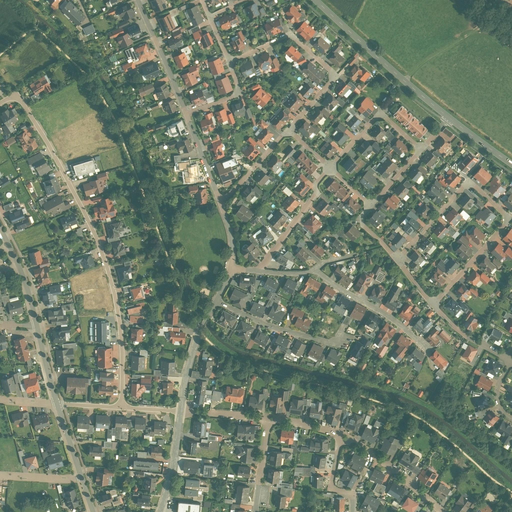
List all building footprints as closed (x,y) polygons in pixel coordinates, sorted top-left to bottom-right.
[(154,0),(151,1),(154,8),(155,11),(165,7),(161,0),(154,0)] [(78,10),(69,2),(62,9),(71,17),(78,10)] [(129,3),(120,8),(121,10),(123,15),(132,11),(129,3)] [(255,3),(246,8),(250,18),(259,14),(260,13),(259,10),(255,3)] [(197,6),(188,10),(191,17),(200,13),(197,6)] [(300,13),(292,7),(287,13),(290,15),(288,17),(289,18),(288,19),(291,22),(292,21),(293,22),(295,20),(298,18),(301,15),(300,13)] [(176,8),(169,11),(171,16),(178,13),(176,8)] [(80,12),(77,10),(78,10),(71,17),(78,24),(85,17),(80,12)] [(132,11),(123,15),(125,19),(134,15),(132,11)] [(301,15),(298,18),(301,21),(298,24),(303,18),(306,15),(302,11),(300,13),(301,15)] [(200,13),(191,17),(194,25),(203,21),(200,13)] [(235,13),(230,15),(227,16),(231,24),(239,21),(236,15),(235,13)] [(169,14),(159,19),(164,31),(174,27),(169,14)] [(227,16),(225,17),(220,20),(223,28),(231,24),(227,16)] [(279,19),(272,22),(277,32),(283,29),(279,19)] [(272,22),(266,25),(269,32),(270,35),(277,32),(272,22)] [(301,26),(297,30),(303,35),(310,27),(305,22),(304,23),(301,26)] [(92,24),(83,28),(86,35),(95,31),(92,24)] [(138,24),(135,26),(134,25),(128,28),(130,33),(132,36),(142,32),(138,24)] [(315,32),(310,27),(303,35),(308,40),(312,36),(314,33),(314,32),(315,32)] [(180,29),(173,32),(175,37),(178,36),(179,38),(183,36),(180,29)] [(201,29),(193,33),(196,39),(201,37),(200,36),(203,34),(201,29)] [(242,31),(236,33),(239,39),(241,38),(242,40),(245,39),(242,31)] [(319,32),(315,36),(319,40),(321,38),(323,39),(326,36),(320,31),(319,32)] [(127,33),(119,37),(117,38),(119,42),(120,42),(122,46),(132,42),(129,37),(130,37),(128,33),(128,34),(127,33)] [(209,33),(205,35),(204,34),(203,34),(200,36),(201,37),(205,46),(206,46),(206,47),(209,46),(208,45),(213,43),(211,38),(211,37),(211,36),(210,36),(209,33)] [(175,37),(168,40),(172,48),(179,45),(180,46),(184,45),(181,40),(180,40),(179,38),(178,36),(175,37)] [(239,39),(232,42),(236,51),(245,47),(242,40),(241,38),(239,39)] [(323,39),(321,38),(319,40),(314,45),(323,53),(330,46),(323,39)] [(145,43),(137,47),(137,46),(126,51),(129,57),(132,56),(135,61),(138,60),(139,60),(143,59),(142,58),(150,54),(145,43)] [(342,47),(338,43),(332,50),(335,53),(336,51),(337,52),(342,47)] [(189,46),(181,49),(183,53),(184,53),(185,55),(192,52),(189,46)] [(301,54),(292,46),(286,52),(295,61),(297,59),(301,54)] [(337,52),(336,51),(335,53),(330,59),(338,66),(341,62),(342,62),(344,60),(344,59),(337,52)] [(183,53),(175,57),(180,66),(188,63),(185,55),(184,53),(183,53)] [(276,58),(272,60),(268,53),(258,58),(262,66),(267,64),(268,65),(271,64),(273,68),(279,65),(276,58)] [(354,56),(349,62),(352,65),(357,59),(354,56)] [(209,62),(212,68),(222,64),(220,58),(217,59),(209,62)] [(251,61),(241,66),(246,77),(255,73),(256,72),(255,69),(251,61)] [(155,62),(143,68),(147,79),(160,73),(155,62)] [(310,62),(304,69),(311,76),(317,69),(310,62)] [(128,63),(123,66),(125,71),(135,67),(133,63),(129,65),(128,63)] [(222,64),(212,68),(214,74),(220,71),(224,70),(222,64)] [(356,65),(355,67),(354,67),(351,70),(348,74),(352,77),(352,78),(353,79),(354,79),(355,80),(359,75),(363,71),(356,65)] [(191,71),(183,75),(188,85),(197,81),(194,75),(198,73),(198,72),(197,69),(191,71)] [(317,69),(311,76),(310,76),(318,83),(324,76),(317,69)] [(46,75),(30,85),(35,94),(38,92),(39,92),(44,89),(46,92),(52,89),(49,83),(46,79),(48,78),(46,75)] [(225,78),(218,81),(220,87),(220,88),(221,92),(231,89),(227,77),(225,78)] [(343,80),(336,89),(343,95),(349,88),(350,87),(347,84),(343,80)] [(357,87),(350,81),(347,84),(350,87),(349,88),(353,92),(357,87)] [(152,83),(138,89),(141,95),(146,93),(154,90),(152,83)] [(165,84),(156,88),(161,98),(170,94),(165,84)] [(308,84),(301,91),(307,97),(314,89),(313,88),(308,84)] [(211,90),(203,93),(206,99),(213,96),(211,90)] [(267,94),(262,90),(258,94),(257,93),(253,97),(257,100),(256,100),(256,102),(259,104),(260,104),(260,103),(263,106),(269,98),(266,95),(267,94)] [(202,91),(198,92),(197,92),(195,93),(194,94),(191,95),(194,104),(206,99),(203,93),(202,91)] [(35,94),(30,97),(33,101),(45,93),(45,92),(40,95),(39,92),(38,92),(35,94)] [(289,98),(299,107),(303,102),(294,93),(289,98)] [(331,94),(323,103),(331,109),(337,102),(338,101),(336,99),(331,94)] [(346,102),(339,96),(336,99),(338,101),(337,102),(342,106),(346,102)] [(374,103),(368,97),(364,100),(366,102),(367,102),(371,106),(374,103)] [(294,111),(299,107),(289,98),(286,102),(285,103),(288,106),(294,111)] [(173,99),(164,103),(168,113),(177,109),(173,99)] [(242,101),(236,103),(237,104),(232,105),(236,115),(237,114),(238,115),(241,114),(241,113),(244,111),(246,111),(245,109),(242,101)] [(366,102),(364,105),(362,105),(359,109),(367,116),(374,108),(371,106),(367,102),(366,102)] [(419,120),(402,105),(394,114),(410,129),(419,120)] [(330,113),(324,107),(321,111),(325,114),(324,115),(326,118),(330,113)] [(250,108),(245,109),(246,111),(244,111),(247,118),(253,116),(250,108)] [(321,111),(318,108),(311,116),(317,122),(318,122),(319,122),(321,120),(321,119),(324,115),(325,114),(321,111)] [(225,109),(216,112),(220,122),(228,118),(227,115),(225,109)] [(11,110),(8,112),(7,110),(3,113),(5,114),(1,117),(6,124),(7,126),(11,131),(14,129),(11,124),(17,120),(14,115),(11,110)] [(283,111),(282,110),(277,116),(275,114),(285,123),(285,122),(290,117),(288,115),(283,111)] [(232,113),(227,115),(228,118),(230,124),(235,121),(232,113)] [(285,123),(275,114),(274,114),(277,116),(272,122),(273,122),(277,127),(279,128),(284,123),(285,123)] [(355,115),(348,123),(355,129),(362,121),(355,115)] [(208,119),(202,121),(204,128),(207,127),(207,129),(209,129),(209,130),(212,129),(211,127),(215,126),(211,118),(208,119)] [(267,123),(262,118),(258,123),(263,128),(267,123)] [(428,129),(419,120),(410,129),(420,138),(428,129)] [(181,121),(171,124),(171,125),(169,126),(170,128),(168,129),(170,134),(172,133),(173,135),(175,135),(185,131),(181,121)] [(306,122),(300,129),(304,133),(304,134),(306,135),(307,135),(308,137),(313,131),(315,129),(312,127),(306,122)] [(341,123),(336,128),(340,132),(342,130),(344,131),(347,128),(341,123)] [(6,124),(2,127),(7,134),(11,131),(7,126),(6,124)] [(321,129),(315,124),(312,127),(315,129),(313,131),(316,135),(321,129)] [(386,132),(379,126),(372,134),(379,140),(383,135),(386,132)] [(273,134),(266,127),(260,134),(263,137),(261,139),(265,143),(267,141),(268,141),(270,138),(270,137),(273,134)] [(340,132),(335,138),(341,144),(346,138),(347,138),(349,136),(344,131),(342,130),(340,132)] [(25,132),(18,136),(24,146),(25,147),(27,145),(29,149),(31,150),(36,146),(37,145),(35,141),(35,140),(34,139),(32,139),(31,139),(30,139),(29,138),(25,132)] [(389,135),(387,138),(390,141),(395,136),(392,133),(389,135)] [(333,141),(327,135),(324,139),(329,143),(330,143),(331,143),(333,141)] [(257,143),(251,137),(246,141),(250,145),(252,143),(255,145),(257,143)] [(443,138),(435,146),(438,148),(442,152),(444,149),(445,150),(448,147),(447,146),(449,144),(443,138)] [(188,139),(180,142),(183,148),(184,152),(192,149),(188,139)] [(394,145),(392,147),(394,148),(400,154),(403,150),(405,151),(407,151),(408,150),(408,148),(399,139),(394,145)] [(372,145),(366,140),(358,149),(366,156),(373,149),(374,147),(372,145)] [(381,147),(375,141),(372,145),(374,147),(373,149),(376,152),(381,147)] [(394,145),(390,141),(384,149),(388,152),(391,149),(392,150),(394,148),(392,147),(394,145)] [(329,143),(327,145),(328,145),(323,151),(326,153),(326,154),(328,156),(329,156),(330,157),(337,149),(331,143),(330,143),(329,143)] [(215,147),(211,148),(215,158),(224,155),(224,154),(224,153),(224,151),(222,151),(220,145),(215,147)] [(252,145),(245,152),(252,159),(259,151),(252,145)] [(291,146),(285,153),(290,157),(291,155),(296,150),(291,146)] [(442,152),(438,148),(435,151),(440,155),(442,157),(444,154),(442,152)] [(432,153),(430,151),(423,160),(430,166),(438,158),(437,158),(432,153)] [(304,155),(303,153),(300,156),(296,159),(296,160),(297,160),(304,166),(310,160),(310,159),(305,154),(304,155)] [(283,162),(276,155),(268,164),(275,170),(279,166),(281,164),(283,162)] [(296,159),(291,155),(290,157),(287,160),(292,165),(297,160),(296,160),(296,159)] [(36,156),(28,160),(30,164),(34,162),(38,160),(36,156)] [(38,160),(34,162),(40,175),(50,170),(48,165),(47,166),(43,157),(38,160)] [(343,165),(351,172),(358,164),(350,157),(343,165)] [(390,159),(388,157),(387,158),(383,163),(392,170),(391,170),(392,171),(397,165),(390,159)] [(472,162),(467,157),(459,166),(466,172),(468,168),(469,169),(473,164),(474,163),(472,162)] [(477,157),(472,162),(474,163),(473,164),(477,167),(482,162),(477,157)] [(73,176),(77,174),(78,176),(95,171),(94,169),(97,168),(96,163),(95,163),(93,158),(70,165),(73,176)] [(235,177),(228,160),(221,162),(223,167),(219,168),(224,181),(235,177)] [(310,160),(304,166),(303,167),(310,173),(311,174),(311,173),(314,170),(317,167),(315,165),(310,160)] [(181,162),(181,169),(184,169),(186,168),(186,167),(190,166),(189,161),(181,162)] [(392,170),(383,163),(379,167),(378,169),(380,171),(386,176),(391,170),(392,170)] [(190,166),(186,167),(186,168),(184,169),(186,181),(193,180),(193,175),(197,175),(196,165),(190,166)] [(372,168),(369,165),(365,170),(367,172),(368,171),(372,175),(376,171),(372,168)] [(428,171),(421,165),(418,169),(423,173),(421,175),(423,176),(428,171)] [(418,169),(416,167),(409,174),(416,180),(421,175),(423,173),(418,169)] [(481,167),(474,175),(484,184),(492,175),(487,171),(484,169),(481,167)] [(268,176),(262,170),(255,178),(262,184),(268,178),(269,177),(268,176)] [(367,172),(365,175),(364,175),(364,177),(362,179),(362,181),(365,184),(367,184),(371,187),(373,184),(373,183),(373,182),(374,182),(376,180),(373,178),(374,176),(372,175),(368,171),(367,172)] [(277,177),(271,172),(268,176),(269,177),(268,178),(272,182),(277,177)] [(454,172),(446,180),(453,186),(455,185),(454,184),(457,182),(460,181),(460,179),(461,178),(454,172)] [(302,173),(298,177),(302,182),(303,181),(305,182),(308,179),(306,177),(302,173)] [(55,177),(46,181),(47,185),(45,186),(48,193),(55,190),(56,190),(60,189),(55,177)] [(443,177),(439,181),(443,185),(445,187),(447,184),(444,180),(445,179),(443,177)] [(98,179),(91,181),(91,183),(84,185),(86,195),(94,192),(94,193),(104,190),(101,180),(100,178),(98,179)] [(335,182),(332,178),(326,184),(332,190),(332,191),(335,193),(341,187),(338,184),(339,183),(336,181),(335,182)] [(439,181),(437,179),(433,184),(437,188),(437,187),(439,189),(443,185),(439,181)] [(413,185),(407,180),(403,184),(409,190),(413,185)] [(305,182),(303,181),(302,182),(296,188),(303,194),(310,187),(305,182)] [(498,182),(496,181),(495,182),(491,187),(489,189),(492,191),(493,191),(494,192),(494,193),(497,196),(501,192),(500,191),(503,187),(498,182)] [(403,184),(402,183),(400,185),(399,187),(395,190),(403,197),(404,197),(406,195),(406,193),(409,190),(403,184)] [(205,189),(197,190),(197,185),(189,186),(190,192),(196,191),(197,202),(207,201),(205,189)] [(249,185),(245,190),(244,190),(243,192),(243,193),(242,194),(249,200),(256,193),(257,192),(253,189),(249,185)] [(262,191),(256,186),(253,189),(257,192),(256,193),(258,196),(262,191)] [(293,192),(287,186),(283,190),(289,196),(293,192)] [(343,189),(341,187),(335,193),(338,196),(338,195),(345,201),(350,195),(346,192),(347,191),(344,188),(343,189)] [(441,191),(440,191),(439,189),(437,187),(437,188),(431,194),(433,196),(434,196),(436,197),(436,199),(435,200),(438,203),(445,195),(442,193),(442,191),(441,191)] [(400,200),(393,194),(390,198),(397,204),(400,200)] [(474,200),(467,194),(460,202),(463,204),(463,205),(464,206),(465,206),(467,208),(474,200)] [(292,195),(284,204),(291,210),(292,209),(293,209),(295,207),(295,206),(299,202),(292,195)] [(48,203),(44,205),(48,213),(52,211),(53,213),(59,209),(61,212),(67,209),(64,204),(60,196),(48,203)] [(103,199),(101,200),(101,201),(102,204),(103,206),(102,207),(103,208),(112,206),(112,205),(113,205),(112,204),(112,205),(111,202),(112,201),(111,198),(110,198),(110,197),(103,199)] [(390,198),(389,197),(383,204),(391,211),(397,204),(390,198)] [(347,203),(345,205),(351,211),(349,212),(352,215),(354,212),(360,205),(352,198),(347,203)] [(485,205),(477,199),(474,203),(481,209),(485,205)] [(324,200),(317,208),(324,214),(330,207),(331,206),(331,205),(324,200)] [(345,201),(339,207),(340,208),(342,209),(345,205),(347,203),(345,201)] [(339,207),(334,202),(331,205),(331,206),(330,207),(336,213),(340,208),(339,207)] [(11,203),(3,206),(6,211),(9,210),(13,208),(11,203)] [(431,209),(425,204),(422,206),(421,205),(417,210),(426,217),(428,215),(427,214),(431,209)] [(253,212),(243,205),(236,214),(242,217),(242,216),(248,220),(253,212)] [(112,206),(103,208),(102,207),(99,208),(100,214),(101,218),(102,218),(101,217),(103,217),(104,217),(109,216),(110,216),(113,215),(115,214),(114,214),(112,206)] [(460,214),(454,208),(446,217),(455,225),(462,217),(466,221),(470,216),(464,210),(460,214)] [(11,214),(9,214),(13,223),(16,222),(25,218),(21,209),(18,211),(11,214)] [(387,215),(380,209),(378,212),(384,218),(387,215)] [(488,209),(485,213),(485,212),(481,216),(481,217),(488,223),(495,215),(488,209)] [(287,217),(279,210),(270,220),(278,227),(281,224),(282,224),(285,221),(284,220),(287,217)] [(377,211),(371,217),(371,222),(375,226),(379,222),(381,221),(384,218),(378,212),(377,211)] [(74,214),(61,219),(64,228),(70,226),(77,223),(74,214)] [(321,223),(313,215),(309,220),(317,228),(321,223)] [(269,224),(263,216),(260,218),(265,226),(269,224)] [(420,224),(412,217),(406,224),(414,231),(420,224)] [(25,218),(16,222),(18,228),(23,227),(29,224),(27,218),(25,218)] [(317,228),(309,220),(305,224),(313,232),(317,228)] [(120,221),(107,224),(110,237),(107,238),(115,236),(116,236),(116,233),(117,232),(116,229),(122,228),(120,221)] [(447,228),(441,223),(437,228),(438,228),(435,231),(442,237),(441,237),(445,233),(446,233),(447,231),(449,229),(447,228)] [(457,231),(450,225),(447,228),(449,229),(447,231),(452,236),(457,231)] [(360,233),(353,226),(351,228),(350,228),(349,229),(349,230),(346,233),(353,239),(356,236),(357,237),(360,233)] [(405,231),(399,226),(395,231),(398,234),(399,232),(402,234),(405,231)] [(267,227),(262,230),(263,232),(258,236),(263,244),(268,240),(273,236),(267,227)] [(344,227),(338,234),(339,236),(341,237),(347,230),(344,227)] [(470,234),(469,235),(472,238),(478,243),(485,236),(476,228),(470,234)] [(466,230),(462,235),(463,236),(469,241),(472,238),(469,235),(470,234),(466,230)] [(402,234),(399,232),(398,234),(392,240),(399,247),(403,243),(402,242),(406,238),(402,234)] [(259,244),(253,235),(249,238),(253,243),(255,246),(259,244)] [(119,237),(116,236),(115,236),(116,242),(112,243),(115,255),(125,253),(123,245),(121,245),(120,241),(119,237)] [(323,246),(312,236),(309,238),(313,242),(316,244),(317,243),(321,248),(323,246)] [(469,241),(463,236),(458,241),(462,245),(464,243),(466,245),(469,242),(469,241)] [(330,238),(325,243),(329,247),(331,245),(338,251),(343,246),(336,239),(334,241),(330,238)] [(427,239),(421,246),(427,252),(430,249),(431,249),(432,247),(432,246),(434,244),(427,239)] [(255,246),(253,243),(246,248),(250,254),(248,255),(248,256),(251,259),(260,253),(255,246)] [(316,244),(311,250),(315,253),(319,256),(324,251),(321,248),(317,243),(316,244)] [(462,245),(456,251),(465,258),(472,250),(469,247),(466,245),(464,243),(462,245)] [(511,255),(506,250),(499,244),(497,246),(496,246),(495,248),(492,252),(500,259),(504,254),(509,259),(511,255)] [(301,249),(296,254),(300,258),(300,257),(304,260),(309,254),(302,248),(301,249)] [(295,256),(289,250),(283,255),(288,258),(288,259),(290,260),(295,256)] [(39,251),(29,253),(32,264),(39,262),(42,261),(42,260),(39,251)] [(424,259),(416,251),(411,257),(415,261),(419,264),(424,259)] [(82,254),(74,257),(76,263),(83,260),(82,258),(83,258),(82,254)] [(288,258),(283,255),(280,254),(276,260),(284,265),(286,266),(288,263),(287,262),(287,261),(288,259),(288,258)] [(83,258),(82,258),(83,260),(84,264),(84,265),(84,267),(86,268),(94,264),(91,255),(83,258)] [(489,260),(488,259),(486,257),(481,264),(483,266),(483,267),(486,269),(487,269),(490,272),(495,265),(496,265),(492,262),(490,260),(489,260)] [(48,258),(42,260),(42,261),(39,262),(41,267),(49,265),(48,258)] [(446,264),(444,266),(446,268),(451,273),(459,264),(458,264),(458,263),(456,261),(455,261),(452,258),(446,264)] [(501,264),(495,258),(492,262),(496,265),(495,265),(497,267),(501,264)] [(441,260),(436,266),(437,267),(443,272),(446,268),(444,266),(446,264),(441,260)] [(419,264),(415,261),(411,265),(416,271),(421,265),(419,264)] [(130,266),(118,269),(121,281),(129,279),(127,272),(131,271),(130,266)] [(346,271),(339,266),(337,267),(336,267),(335,269),(335,270),(334,272),(339,276),(341,278),(344,274),(346,271)] [(43,267),(34,270),(36,276),(37,276),(37,275),(44,273),(43,267)] [(443,272),(437,267),(434,271),(436,272),(441,276),(444,273),(443,272)] [(475,270),(468,278),(475,284),(476,283),(477,283),(478,281),(478,280),(480,278),(482,276),(481,275),(475,270)] [(363,272),(354,288),(364,293),(368,285),(369,284),(369,283),(372,277),(366,273),(364,272),(363,272)] [(383,274),(379,272),(378,274),(375,279),(381,283),(385,275),(383,274)] [(441,276),(436,272),(432,277),(435,279),(434,280),(434,282),(436,283),(437,283),(440,286),(445,280),(441,276)] [(490,278),(483,272),(481,275),(482,276),(480,278),(486,283),(490,278)] [(44,273),(37,275),(37,276),(40,285),(47,283),(46,280),(48,280),(46,273),(44,273)] [(344,274),(341,278),(339,280),(340,281),(343,283),(343,282),(348,286),(352,279),(344,274)] [(321,283),(310,276),(305,284),(306,284),(303,288),(309,292),(310,292),(312,288),(317,291),(321,283)] [(255,278),(241,277),(240,286),(249,286),(248,289),(254,290),(254,289),(255,279),(255,278)] [(278,284),(268,278),(264,286),(272,291),(274,291),(278,284)] [(262,280),(255,279),(254,289),(257,289),(262,280)] [(288,279),(283,288),(292,293),(294,288),(296,284),(296,283),(288,279)] [(302,282),(298,280),(296,283),(296,284),(294,288),(298,290),(302,282)] [(132,284),(123,287),(125,293),(130,292),(130,288),(133,288),(132,284)] [(469,290),(463,284),(456,292),(464,299),(470,293),(471,291),(469,290)] [(58,285),(50,286),(50,291),(52,291),(52,293),(59,292),(58,285)] [(133,288),(130,288),(130,292),(131,293),(132,296),(129,296),(131,301),(145,298),(142,285),(133,288)] [(335,291),(327,285),(323,292),(320,295),(323,297),(326,294),(331,298),(334,293),(335,291)] [(396,285),(388,298),(389,298),(393,300),(394,298),(395,299),(401,288),(396,285)] [(479,292),(472,286),(469,290),(471,291),(470,293),(475,297),(479,292)] [(377,289),(375,288),(374,289),(370,296),(379,301),(383,294),(377,291),(378,289),(377,289)] [(246,295),(235,289),(231,297),(238,300),(236,304),(236,303),(235,304),(242,307),(246,299),(247,295),(246,295)] [(50,291),(43,292),(45,303),(54,301),(52,293),(52,291),(50,291)] [(272,291),(268,298),(273,300),(274,298),(277,293),(274,291),(272,291)] [(254,295),(248,292),(246,295),(247,295),(246,299),(251,301),(254,295)] [(407,296),(402,293),(398,300),(403,302),(407,296)] [(319,294),(316,299),(322,303),(325,298),(323,297),(320,295),(319,294)] [(8,295),(2,297),(4,306),(8,305),(8,304),(10,303),(8,295)] [(351,300),(342,295),(338,302),(347,307),(351,300)] [(279,300),(274,298),(273,300),(270,305),(273,307),(275,303),(278,304),(279,300)] [(393,300),(389,298),(385,305),(394,310),(398,303),(393,300)] [(458,304),(452,298),(446,306),(455,314),(461,307),(462,307),(458,304)] [(10,303),(8,304),(8,305),(11,314),(22,311),(19,300),(10,303)] [(468,306),(461,300),(458,304),(462,307),(461,307),(464,310),(468,306)] [(255,302),(250,311),(257,314),(257,313),(261,315),(265,307),(255,302)] [(337,303),(336,303),(333,308),(343,314),(346,309),(343,307),(344,305),(338,302),(337,303)] [(278,304),(275,303),(273,307),(269,315),(274,318),(280,321),(284,312),(279,309),(280,306),(278,304)] [(357,303),(351,315),(360,320),(366,308),(357,303)] [(408,303),(404,308),(405,308),(408,311),(412,306),(408,303)] [(177,304),(170,304),(169,312),(168,312),(168,322),(172,322),(177,323),(178,312),(176,312),(177,304)] [(128,309),(129,315),(130,315),(130,321),(142,322),(143,316),(140,316),(139,311),(142,310),(141,306),(141,305),(137,306),(134,307),(128,309)] [(421,310),(416,306),(412,311),(415,313),(417,315),(417,314),(421,310)] [(304,312),(294,308),(291,314),(290,317),(294,319),(295,316),(298,318),(300,315),(302,316),(304,312)] [(408,311),(405,308),(404,308),(400,314),(407,320),(412,314),(408,311)] [(60,310),(49,311),(50,320),(52,320),(52,324),(66,323),(66,316),(62,316),(62,310),(60,310)] [(231,315),(224,312),(218,322),(224,325),(226,322),(230,325),(231,326),(235,319),(236,318),(231,315)] [(381,318),(372,313),(365,325),(374,330),(376,328),(377,325),(381,318)] [(302,316),(300,315),(298,318),(295,324),(300,327),(306,330),(310,322),(307,321),(308,319),(302,316)] [(352,317),(347,315),(342,322),(348,325),(352,317)] [(468,319),(465,324),(473,330),(475,327),(477,327),(478,325),(478,323),(477,323),(479,321),(471,315),(468,319)] [(235,319),(231,326),(230,325),(229,328),(233,330),(238,321),(235,319)] [(426,327),(419,320),(414,326),(421,333),(426,327)] [(254,328),(242,321),(237,329),(244,333),(242,337),(245,339),(247,340),(250,334),(254,328)] [(109,340),(108,322),(94,322),(94,341),(109,340)] [(382,331),(379,335),(380,335),(375,341),(380,344),(381,343),(383,344),(388,335),(390,337),(396,330),(387,323),(382,330),(382,331)] [(139,329),(132,328),(131,339),(133,340),(139,340),(141,340),(142,331),(142,329),(139,329)] [(435,328),(431,332),(432,333),(426,338),(433,345),(435,343),(436,345),(440,341),(435,335),(439,331),(435,328)] [(503,333),(494,328),(492,331),(489,336),(499,341),(503,333)] [(443,330),(439,335),(444,340),(448,335),(443,330)] [(61,331),(53,331),(54,342),(65,341),(65,340),(66,339),(65,336),(65,332),(64,331),(61,331)] [(268,337),(261,333),(262,332),(259,331),(254,339),(261,343),(261,342),(264,344),(264,345),(268,337)] [(172,332),(171,332),(170,339),(180,340),(180,342),(184,343),(184,338),(183,338),(183,333),(179,332),(172,332)] [(250,334),(247,340),(245,339),(244,341),(248,344),(253,336),(250,334)] [(289,341),(279,335),(275,344),(273,348),(275,349),(278,351),(280,348),(284,350),(289,341)] [(401,345),(398,348),(397,348),(395,351),(395,352),(393,355),(398,359),(403,352),(403,351),(410,342),(402,335),(396,341),(401,345)] [(25,337),(14,340),(19,361),(26,359),(30,358),(29,351),(27,344),(25,337)] [(372,342),(364,337),(361,343),(366,346),(369,348),(372,342)] [(306,345),(298,340),(292,350),(292,351),(300,356),(306,345)] [(358,341),(354,349),(353,349),(352,351),(352,352),(352,353),(359,358),(366,346),(361,343),(358,341)] [(380,344),(377,350),(384,355),(388,348),(383,344),(381,343),(380,344)] [(318,347),(314,344),(309,353),(310,354),(318,358),(321,352),(323,349),(318,346),(318,347)] [(477,350),(469,345),(463,356),(471,360),(474,355),(477,350)] [(106,348),(98,348),(98,366),(106,366),(111,366),(111,364),(111,350),(111,348),(106,348)] [(288,348),(285,354),(284,356),(291,361),(294,356),(290,354),(292,351),(292,350),(288,348)] [(424,355),(416,348),(408,357),(413,362),(416,359),(418,361),(424,355)] [(63,350),(57,351),(58,363),(69,362),(68,355),(73,354),(72,350),(72,349),(63,350)] [(336,352),(334,351),(332,349),(327,359),(331,361),(330,363),(335,365),(335,363),(336,364),(342,353),(337,350),(336,352)] [(443,358),(436,351),(431,356),(438,363),(443,358)] [(321,352),(318,358),(317,360),(321,362),(321,361),(323,358),(325,354),(321,352)] [(474,355),(471,360),(469,362),(474,365),(479,357),(474,355)] [(140,357),(133,356),(132,368),(143,369),(144,357),(140,357)] [(443,358),(438,363),(442,367),(447,362),(443,358)] [(213,361),(202,359),(201,366),(212,368),(213,361)] [(488,364),(499,370),(502,365),(491,359),(488,364)] [(174,363),(163,362),(162,370),(162,371),(164,372),(164,373),(174,373),(174,363)] [(363,362),(358,372),(361,374),(367,364),(363,362)] [(496,375),(499,370),(488,364),(486,369),(496,375)] [(212,368),(201,366),(200,373),(211,374),(212,368)] [(440,368),(436,373),(442,379),(445,373),(440,368)] [(36,376),(30,378),(33,390),(39,388),(36,376)] [(485,378),(482,376),(477,384),(481,387),(481,385),(488,389),(492,382),(485,378)] [(8,379),(3,380),(3,383),(3,385),(3,386),(4,387),(5,391),(6,391),(10,390),(15,389),(14,383),(12,377),(11,377),(8,378),(8,379)] [(88,378),(68,377),(67,391),(84,392),(84,384),(87,385),(88,378)] [(30,378),(24,379),(27,392),(33,390),(30,378)] [(141,382),(138,381),(137,380),(132,380),(132,384),(133,384),(132,390),(133,390),(135,391),(134,395),(140,395),(140,393),(145,388),(150,389),(150,379),(142,379),(141,382)] [(207,381),(199,380),(197,393),(205,394),(207,381)] [(173,383),(162,382),(162,389),(163,389),(164,390),(164,392),(165,392),(166,393),(168,393),(169,393),(169,392),(172,392),(173,383)] [(243,389),(228,387),(226,400),(242,402),(243,389)] [(280,397),(278,396),(277,399),(273,398),(273,400),(271,400),(271,405),(272,405),(272,410),(282,411),(283,399),(285,390),(281,390),(280,397)] [(205,394),(197,393),(196,402),(204,404),(205,394)] [(257,398),(253,397),(251,407),(262,408),(263,400),(263,394),(258,393),(257,398)] [(485,396),(483,396),(483,397),(477,399),(476,400),(477,404),(479,404),(479,407),(480,407),(483,407),(483,406),(488,404),(486,399),(486,398),(486,397),(485,396)] [(303,400),(296,399),(295,403),(292,402),(291,404),(291,405),(290,412),(301,413),(302,405),(303,400)] [(347,404),(340,402),(338,409),(341,409),(340,411),(341,412),(345,413),(347,404)] [(311,407),(310,412),(310,416),(320,418),(321,408),(311,407)] [(338,409),(331,407),(330,407),(329,408),(328,411),(328,412),(330,413),(327,421),(337,424),(341,412),(340,411),(341,409),(338,409)] [(22,412),(12,415),(14,424),(19,422),(20,426),(28,424),(27,419),(24,420),(22,413),(22,412)] [(493,412),(491,413),(490,412),(488,414),(487,413),(485,414),(487,415),(484,418),(492,425),(499,417),(493,412)] [(47,414),(33,417),(36,429),(50,426),(47,414)] [(355,419),(348,417),(345,423),(344,426),(353,429),(353,428),(358,430),(362,417),(357,415),(355,419)] [(89,417),(78,416),(77,427),(87,428),(88,428),(89,425),(89,417)] [(109,416),(97,416),(96,427),(108,427),(109,416)] [(127,418),(116,417),(115,426),(116,426),(121,426),(126,427),(127,419),(127,418)] [(145,419),(135,418),(135,428),(145,428),(145,419)] [(207,422),(195,421),(194,434),(205,436),(207,422)] [(511,428),(511,426),(503,421),(497,430),(505,435),(507,436),(509,434),(511,428)] [(165,423),(154,422),(154,429),(154,433),(158,433),(158,432),(165,433),(165,423)] [(255,426),(239,425),(239,430),(238,437),(243,437),(243,438),(249,438),(249,437),(254,438),(254,430),(255,430),(255,426)] [(121,426),(116,426),(116,432),(115,435),(118,438),(126,438),(126,432),(121,431),(121,426)] [(374,431),(366,427),(362,436),(374,442),(377,435),(380,430),(378,429),(376,428),(374,431)] [(294,432),(286,431),(286,432),(282,431),(281,439),(287,440),(286,442),(292,443),(293,443),(293,440),(294,432)] [(507,436),(505,435),(502,441),(507,444),(508,443),(511,436),(509,434),(507,436)] [(400,435),(398,440),(400,440),(397,447),(400,448),(402,446),(406,438),(400,435)] [(392,442),(384,438),(381,443),(385,444),(382,449),(393,454),(397,447),(400,440),(398,440),(394,438),(393,440),(392,442)] [(322,442),(312,441),(311,449),(327,451),(328,439),(322,439),(322,442)] [(197,442),(189,441),(188,447),(187,447),(187,452),(195,453),(196,445),(197,442)] [(101,446),(90,446),(89,455),(101,455),(101,453),(101,446)] [(162,447),(148,446),(148,452),(148,455),(151,455),(151,456),(155,456),(155,455),(161,455),(162,447)] [(245,447),(238,447),(238,453),(243,453),(242,460),(251,461),(252,455),(251,455),(252,448),(245,447)] [(284,452),(272,451),(270,463),(281,464),(280,464),(281,457),(283,457),(284,452)] [(410,456),(405,454),(400,462),(412,469),(415,465),(417,461),(419,457),(412,453),(410,456)] [(48,458),(47,458),(48,460),(50,468),(63,465),(60,454),(48,458)] [(28,470),(40,467),(36,455),(25,458),(25,455),(20,457),(22,464),(26,463),(28,470)] [(366,461),(354,455),(350,463),(354,465),(353,466),(360,470),(361,470),(364,466),(366,461)] [(326,457),(316,456),(315,466),(324,468),(326,457)] [(151,461),(134,460),(133,468),(150,469),(151,461)] [(199,462),(185,460),(184,471),(195,472),(196,467),(198,467),(199,462)] [(161,462),(151,461),(150,469),(151,469),(151,470),(154,470),(154,469),(160,470),(161,462)] [(214,464),(203,463),(202,474),(213,474),(214,464)] [(421,469),(415,465),(412,469),(411,471),(417,474),(421,469)] [(251,468),(239,466),(238,474),(243,474),(242,476),(250,477),(251,468)] [(364,466),(361,470),(360,470),(358,472),(361,474),(365,476),(369,469),(364,466)] [(280,471),(269,469),(268,481),(278,482),(279,482),(279,477),(278,477),(279,471),(280,471)] [(349,472),(345,470),(341,478),(345,480),(343,483),(352,487),(355,480),(355,481),(358,476),(349,471),(349,472)] [(385,475),(375,470),(371,478),(375,479),(374,480),(381,483),(385,475)] [(104,473),(98,472),(97,476),(96,479),(97,479),(97,483),(107,484),(108,475),(108,473),(104,473)] [(429,475),(426,473),(422,479),(431,485),(433,482),(434,483),(436,479),(435,479),(437,476),(430,472),(429,475)] [(156,477),(146,476),(145,490),(154,491),(156,477)] [(323,476),(313,476),(313,482),(313,486),(322,486),(323,476)] [(199,481),(186,479),(186,480),(187,480),(187,485),(185,485),(185,489),(198,490),(207,491),(207,487),(199,486),(199,481)] [(394,483),(388,492),(398,498),(400,495),(404,490),(398,486),(394,483)] [(450,490),(441,483),(435,492),(444,498),(450,490)] [(386,487),(378,484),(375,491),(374,490),(374,491),(382,495),(386,487)] [(250,487),(239,485),(238,489),(239,489),(238,493),(248,494),(250,487)] [(79,506),(74,490),(64,493),(69,509),(79,506)] [(107,493),(100,496),(102,504),(112,500),(110,494),(110,493),(107,493)] [(248,494),(238,493),(238,497),(237,497),(236,501),(247,502),(248,494)] [(150,496),(142,495),(142,500),(141,504),(149,505),(150,496)] [(287,496),(277,495),(276,501),(275,505),(285,507),(285,501),(286,501),(287,496)] [(377,500),(367,495),(366,498),(366,500),(365,499),(363,504),(364,504),(362,508),(367,510),(369,507),(375,510),(379,503),(380,501),(377,500)] [(405,497),(400,495),(398,498),(396,501),(400,504),(405,497)] [(462,496),(457,503),(458,504),(455,508),(459,511),(464,511),(467,508),(469,505),(468,504),(469,501),(462,496)] [(387,502),(378,497),(377,500),(380,501),(379,503),(385,506),(387,502)] [(408,497),(403,505),(413,511),(416,511),(414,510),(415,509),(417,505),(418,504),(408,497)] [(478,502),(472,498),(469,501),(468,504),(469,505),(474,508),(478,502)] [(177,511),(200,511),(201,503),(179,501),(177,511)] [(484,502),(479,508),(483,511),(481,511),(489,511),(492,508),(484,502)]
